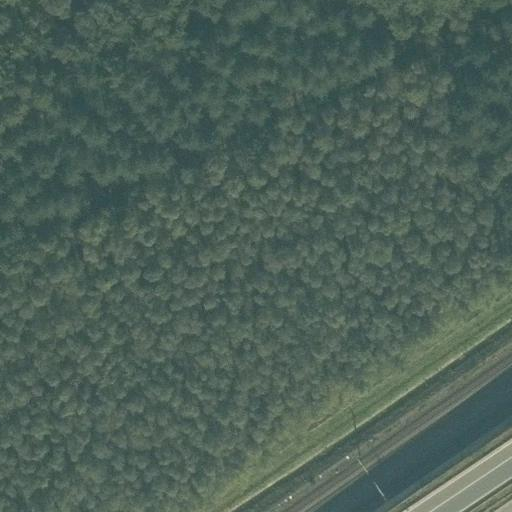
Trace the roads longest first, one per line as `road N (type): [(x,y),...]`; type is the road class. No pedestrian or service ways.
road 1 (track): [(0,235),(492,0)]
road 2 (track): [(511,297),(198,511)]
